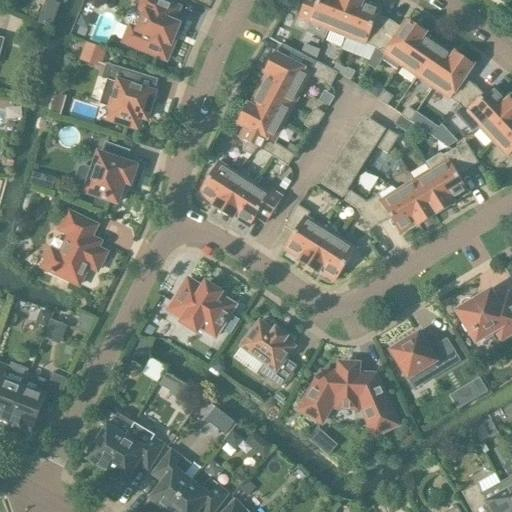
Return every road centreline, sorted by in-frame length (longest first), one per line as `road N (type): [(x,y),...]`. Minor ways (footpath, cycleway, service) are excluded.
road 1 (residential): [(180,228),(198,229),(329,308),(511,204)]
road 2 (residential): [(180,228),(165,236),(40,493)]
road 3 (residential): [(244,0),(196,107),(176,204)]
